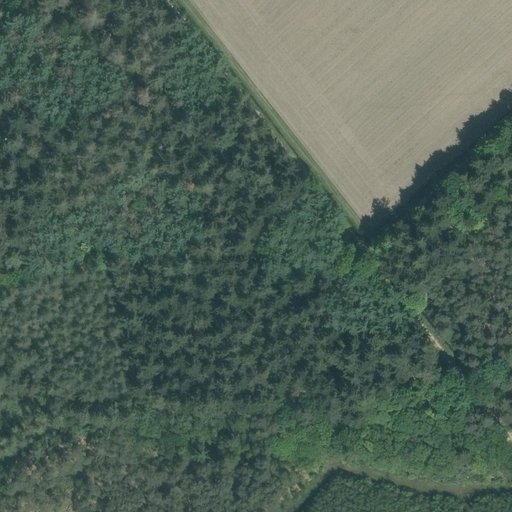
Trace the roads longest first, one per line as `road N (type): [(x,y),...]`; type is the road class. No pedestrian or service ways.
road 1 (track): [(511,442),(356,247),(511,114)]
road 2 (track): [(356,247),(331,237),(66,263),(0,279)]
